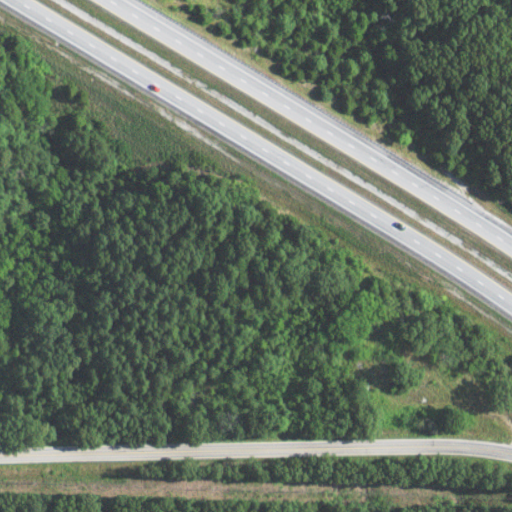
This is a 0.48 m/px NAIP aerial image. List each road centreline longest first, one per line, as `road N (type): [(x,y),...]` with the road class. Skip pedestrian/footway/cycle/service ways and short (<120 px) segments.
road 1 (trunk): [(15,0),(511,304)]
road 2 (residential): [(511,458),(411,449),(0,457)]
road 3 (trunk): [(511,256),(102,0)]
